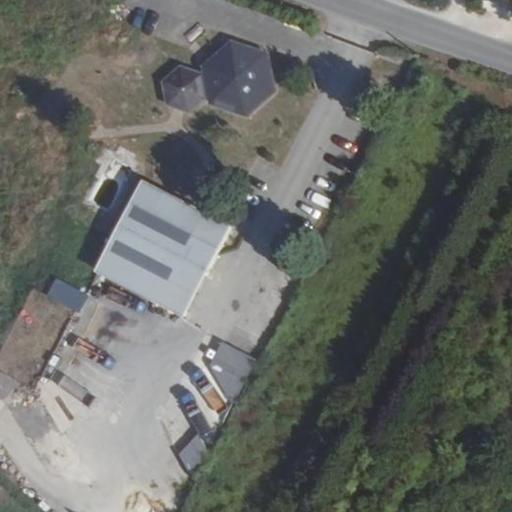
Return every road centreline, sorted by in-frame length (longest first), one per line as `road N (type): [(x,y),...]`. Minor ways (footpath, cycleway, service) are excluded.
road 1 (unknown): [(113,492),(378,0)]
road 2 (tertiary): [(345,0),(511,58)]
